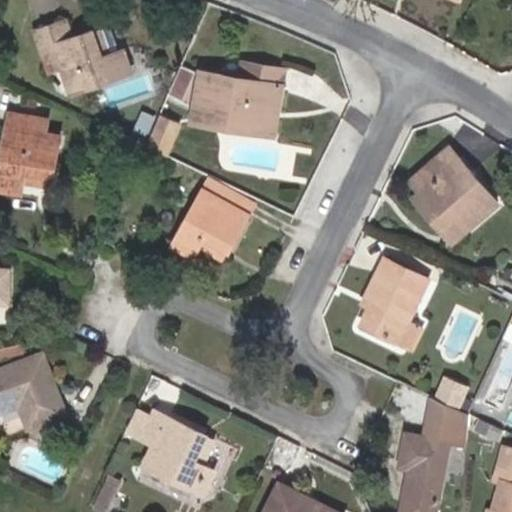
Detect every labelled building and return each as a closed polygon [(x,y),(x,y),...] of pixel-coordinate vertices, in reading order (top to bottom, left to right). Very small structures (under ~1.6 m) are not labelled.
[(51,71),(53,71),(63,66),(56,44),(76,37),(69,19),(37,31),(51,71)] [(76,37),(56,44),(63,66),(53,71),(63,97),(135,71),(118,23),(76,37)] [(193,120),(268,131),(275,83),(284,83),(286,67),(244,60),(241,77),(202,71),(193,120)] [(197,73),(183,67),(171,95),(185,101),(197,73)] [(275,83),(268,131),(276,133),(284,83),(275,83)] [(0,183),(26,187),(27,184),(28,174),(54,178),(61,133),(49,132),(51,118),(11,112),(0,174),(0,183)] [(144,112),(138,125),(152,131),(158,118),(144,112)] [(179,124),(161,117),(157,127),(174,135),(179,124)] [(152,131),(138,125),(132,138),(146,144),(152,131)] [(165,154),(174,135),(157,127),(148,146),(165,154)] [(409,179),(420,191),(458,157),(448,146),(409,179)] [(497,203),(458,157),(420,191),(454,229),(479,208),(484,214),(497,203)] [(28,174),(27,184),(52,188),(54,178),(28,174)] [(211,175),(206,185),(251,210),(256,201),(211,175)] [(204,239),(228,252),(251,210),(206,185),(171,245),(194,257),(199,247),(204,239)] [(452,242),(484,214),(479,208),(454,229),(420,191),(412,197),(452,242)] [(223,260),(228,252),(204,239),(199,247),(223,260)] [(363,324),(399,342),(410,320),(429,280),(385,258),(364,303),(372,307),(363,324)] [(10,269),(0,269),(0,301),(10,301),(10,269)] [(410,320),(399,342),(412,349),(422,326),(410,320)] [(20,343),(0,348),(0,358),(23,353),(20,343)] [(0,411),(21,404),(30,427),(66,413),(43,352),(0,369),(0,411)] [(438,398),(460,409),(469,389),(447,379),(438,398)] [(468,444),(471,414),(460,409),(438,398),(433,396),(425,436),(406,433),(401,465),(410,467),(402,511),(436,511),(450,441),(468,444)] [(152,417),(142,436),(156,443),(145,466),(206,494),(218,470),(206,465),(194,459),(207,434),(156,409),(152,417)] [(129,430),(142,436),(152,417),(138,411),(129,430)] [(504,429),(481,418),(475,429),(499,441),(504,429)] [(217,440),(207,434),(194,459),(206,465),(217,440)] [(493,511),(511,511),(511,448),(505,446),(495,480),(502,483),(493,511)] [(124,477),(113,471),(96,504),(106,510),(124,477)] [(342,511),(282,481),(265,511),(342,511)]
